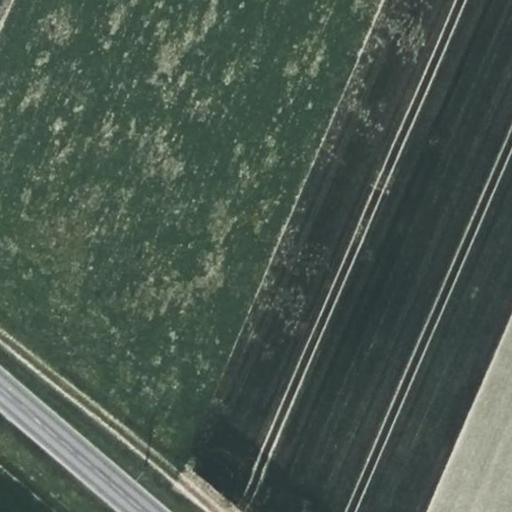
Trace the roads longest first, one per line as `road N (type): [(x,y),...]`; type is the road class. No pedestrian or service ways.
road 1 (track): [(213,511),(0,329)]
road 2 (tertiary): [(0,378),(154,511)]
